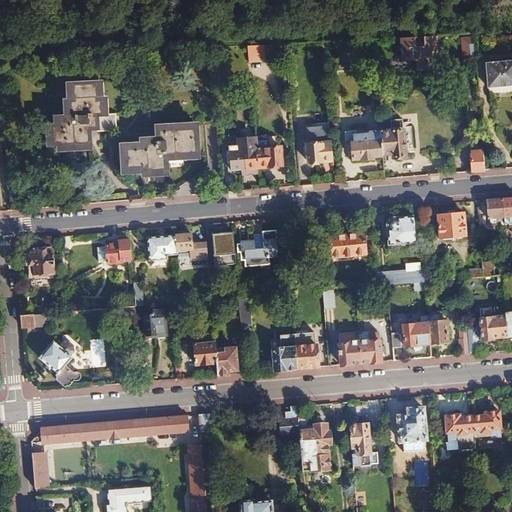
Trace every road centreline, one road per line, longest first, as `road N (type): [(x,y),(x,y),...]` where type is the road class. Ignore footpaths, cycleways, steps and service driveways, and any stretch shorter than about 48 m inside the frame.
road 1 (residential): [(1,230),(511,186)]
road 2 (residential): [(15,414),(511,370)]
road 3 (residential): [(1,230),(15,414)]
